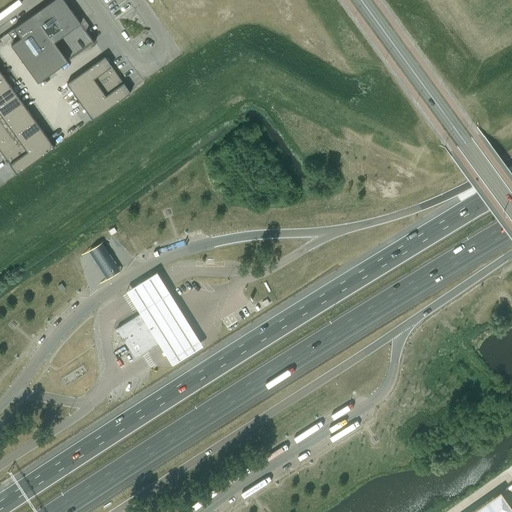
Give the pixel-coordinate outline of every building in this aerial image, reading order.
[(68,61),(54,42),(81,23),(75,15),(70,8),(69,9),(65,4),(66,3),(64,0),(52,0),(14,28),(21,37),(11,44),(38,82),(68,61)] [(16,34),(13,29),(8,32),(11,37),(16,34)] [(13,39),(11,37),(8,32),(0,37),(0,38),(3,43),(4,45),(13,39)] [(67,83),(73,92),(111,65),(105,56),(104,56),(67,83)] [(111,65),(73,92),(80,101),(117,74),(111,65)] [(117,74),(80,101),(86,110),(124,83),(117,74)] [(4,76),(0,78),(0,91),(10,85),(4,76)] [(124,83),(86,110),(93,119),(130,93),(130,92),(124,83)] [(10,85),(0,91),(0,104),(16,93),(10,85)] [(16,93),(0,104),(0,118),(23,102),(16,93)] [(23,102),(0,118),(0,131),(29,111),(23,102)] [(29,111),(0,131),(0,144),(35,120),(29,111)] [(35,120),(0,144),(0,150),(4,155),(41,128),(35,120)] [(41,128),(4,155),(10,164),(48,137),(41,128)] [(48,137),(10,164),(16,174),(17,173),(17,174),(54,147),(48,137)] [(102,243),(89,251),(97,263),(107,279),(120,271),(110,255),(102,243)] [(125,293),(138,314),(141,313),(140,312),(142,312),(161,342),(160,343),(159,342),(157,344),(171,367),(202,348),(157,273),(125,293)] [(159,342),(160,343),(161,342),(142,312),(140,312),(141,313),(138,314),(116,328),(135,357),(157,344),(159,342)]
